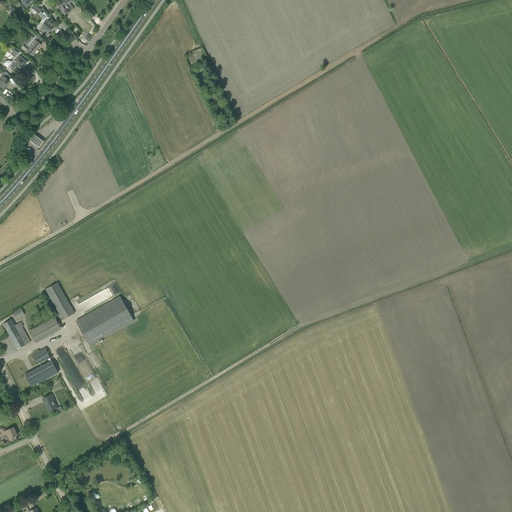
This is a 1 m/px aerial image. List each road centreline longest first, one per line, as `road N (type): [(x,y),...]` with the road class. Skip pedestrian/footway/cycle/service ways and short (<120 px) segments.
road 1 (track): [(0,264),(400,24)]
road 2 (primary): [(0,201),(154,0)]
road 3 (unclassified): [(68,511),(0,367)]
